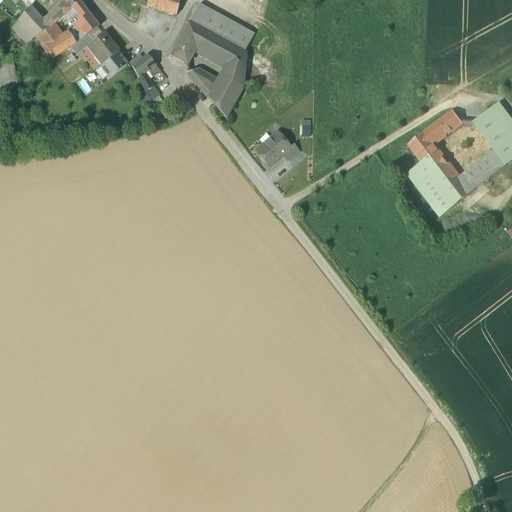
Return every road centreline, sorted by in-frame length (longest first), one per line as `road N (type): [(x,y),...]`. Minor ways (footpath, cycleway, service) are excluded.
road 1 (track): [(488,511),(454,432),(280,210)]
road 2 (residential): [(159,56),(280,210)]
road 3 (track): [(370,511),(418,458),(437,412)]
